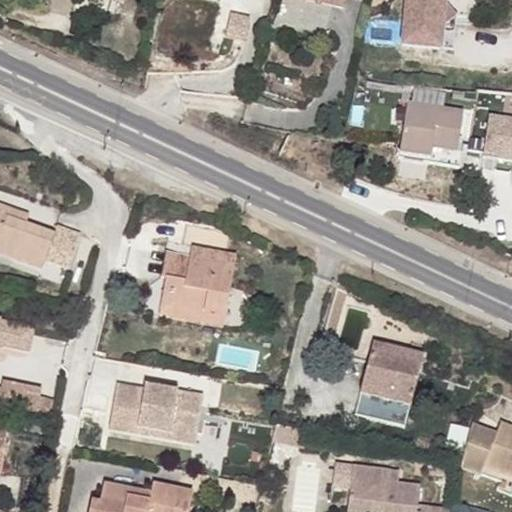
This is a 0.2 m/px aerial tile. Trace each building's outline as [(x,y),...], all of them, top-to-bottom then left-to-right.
[(116,0),(114,11),(134,17),(138,0),(116,0)] [(456,13),(446,1),(446,0),(405,0),(402,44),(442,48),(445,22),(456,13)] [(249,15),(232,12),(227,35),(244,39),(249,15)] [(445,104),(446,92),(414,89),(413,101),(445,104)] [(461,111),(406,102),(398,151),(429,156),(428,163),(458,168),(461,153),(455,152),(461,111)] [(511,135),(485,131),(478,172),(511,177),(511,135)] [(397,158),(428,163),(429,156),(398,151),(397,158)] [(45,263),(55,232),(26,222),(7,215),(9,206),(0,202),(0,253),(43,269),(45,263)] [(29,213),(9,206),(7,215),(26,222),(29,213)] [(56,228),(55,232),(45,263),(66,271),(78,235),(56,228)] [(185,309),(226,315),(235,253),(192,246),(191,254),(186,279),(166,275),(159,316),(183,319),(185,309)] [(162,275),(166,275),(186,279),(191,254),(166,250),(162,275)] [(335,289),(325,330),(335,332),(345,291),(335,289)] [(185,309),(183,319),(224,326),(226,315),(185,309)] [(33,329),(0,320),(0,347),(26,354),(33,329)] [(410,406),(421,365),(394,359),(397,349),(373,343),(360,393),(410,406)] [(423,356),(397,349),(394,359),(421,365),(423,356)] [(137,434),(138,428),(145,390),(119,386),(111,429),(137,434)] [(145,390),(138,428),(169,433),(170,425),(197,429),(201,395),(177,391),(175,398),(165,397),(166,389),(146,386),(145,390)] [(177,391),(166,389),(165,397),(175,398),(177,391)] [(312,428),(282,421),(277,435),(308,444),(312,428)] [(496,434),(472,424),(463,459),(462,468),(481,475),(484,466),(504,474),(511,477),(511,427),(501,423),(496,434)] [(138,428),(137,434),(136,435),(195,445),(197,429),(170,425),(169,433),(138,428)] [(19,430),(9,471),(32,476),(42,435),(19,430)] [(456,511),(421,507),(423,487),(403,484),(404,473),(359,467),(352,510),(366,511),(456,511)] [(511,487),(511,477),(504,474),(500,483),(511,487)] [(129,497),(131,488),(105,483),(100,505),(91,503),(89,511),(187,511),(192,491),(190,491),(154,483),(152,492),(150,501),(129,497)] [(152,492),(131,488),(129,497),(150,501),(152,492)]
